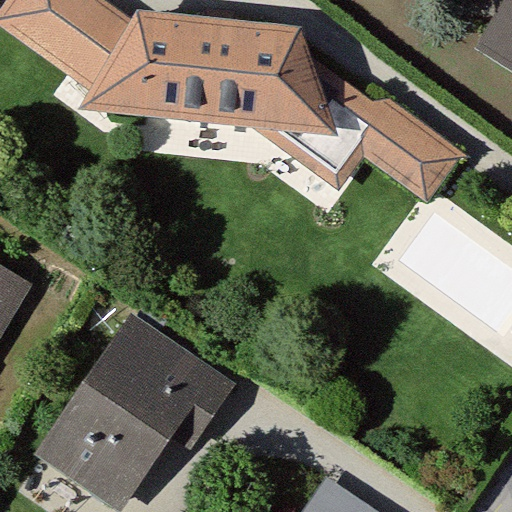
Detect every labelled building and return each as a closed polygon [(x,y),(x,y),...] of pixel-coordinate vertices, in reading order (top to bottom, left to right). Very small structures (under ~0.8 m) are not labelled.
[(429,212),(471,150),(296,21),(137,17),(112,0),(18,0),(0,26),(0,41),(107,117),(302,125),(429,212)] [(511,0),(506,0),(484,39),(511,55),(511,0)] [(0,342),(35,285),(0,264),(0,342)] [(146,511),(223,388),(118,323),(33,460),(116,511),(146,511)] [(382,511),(327,476),(302,511),(382,511)]
